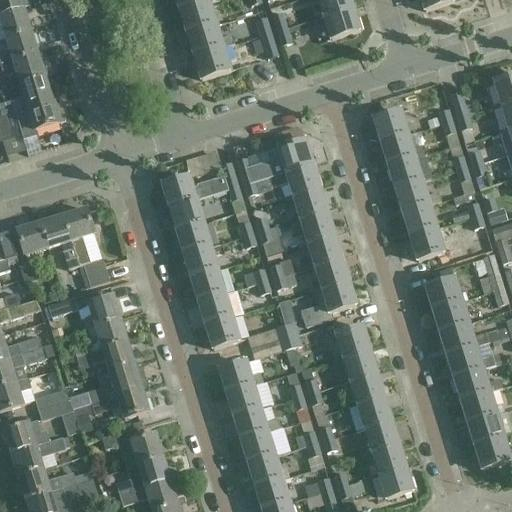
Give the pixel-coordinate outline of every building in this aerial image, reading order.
[(0,0),(0,18),(24,11),(21,0),(0,0)] [(176,0),(181,15),(209,6),(221,2),(220,0),(176,0)] [(259,0),(248,0),(251,9),(262,6),(259,0)] [(317,0),(324,20),(353,11),(350,0),(317,0)] [(452,0),(420,0),(425,14),(454,5),(452,0)] [(188,37),(216,28),(209,6),(181,15),(188,37)] [(5,42),(32,34),(24,11),(0,18),(0,24),(1,29),(5,42)] [(353,11),(324,20),(331,43),(361,34),(353,11)] [(277,34),(287,31),(282,16),(272,19),(277,34)] [(261,39),(271,36),(266,21),(256,24),(261,39)] [(216,28),(188,37),(195,60),(223,51),(235,47),(232,38),(220,41),(216,28)] [(287,31),(277,34),(281,50),(292,46),(287,31)] [(32,34),(5,42),(9,53),(0,55),(0,69),(39,57),(32,34)] [(271,36),(261,39),(261,41),(252,43),(256,58),(265,55),(268,62),(278,59),(271,36)] [(223,51),(195,60),(202,83),(231,74),(223,51)] [(19,87),(46,79),(39,57),(0,69),(0,80),(16,76),(19,87)] [(235,61),(235,73),(257,73),(256,61),(235,61)] [(24,101),(13,104),(12,102),(0,106),(0,118),(53,102),(46,79),(19,87),(24,101)] [(503,110),(511,107),(511,80),(495,86),(503,110)] [(458,123),(468,120),(475,118),(471,106),(465,108),(461,96),(450,99),(458,123)] [(53,102),(0,118),(0,138),(2,144),(23,138),(24,142),(36,139),(35,134),(60,126),(66,124),(61,109),(55,111),(53,102)] [(511,107),(503,110),(510,133),(511,132),(511,107)] [(442,128),(452,125),(449,113),(438,117),(442,128)] [(383,147),(409,139),(401,114),(375,123),(383,147)] [(468,120),(458,123),(461,134),(472,131),(468,120)] [(452,125),(442,128),(445,139),(456,136),(452,125)] [(477,133),(484,144),(495,136),(488,126),(477,133)] [(507,160),(511,158),(511,132),(510,133),(500,136),(507,160)] [(390,170),(416,162),(416,161),(427,158),(424,149),(413,153),(409,139),(383,147),(390,170)] [(287,176),(313,168),(305,143),(270,154),(274,166),(252,173),(248,161),(237,165),(244,189),(255,185),(287,176)] [(483,168),(502,163),(500,152),(480,156),(483,168)] [(472,170),(483,167),(479,155),(469,158),(472,170)] [(456,175),(466,172),(463,160),(453,163),(456,175)] [(416,162),(390,170),(397,194),(424,185),(416,162)] [(228,194),(239,190),(232,166),(221,170),(224,180),(197,187),(197,189),(193,191),(189,179),(163,187),(170,212),(197,203),(228,194)] [(483,167),(472,170),(476,181),(486,178),(483,167)] [(294,199),(320,191),(313,168),(287,176),(294,199)] [(466,172),(456,175),(463,198),(453,201),(453,202),(474,195),(470,183),(466,172)] [(255,185),(244,189),(248,200),(259,197),(255,185)] [(424,185),(397,194),(404,217),(431,209),(441,206),(438,196),(428,199),(424,185)] [(239,190),(228,194),(231,206),(243,202),(239,190)] [(320,191),(294,199),(301,222),(327,214),(320,191)] [(474,195),(453,202),(455,208),(476,202),(474,195)] [(504,211),(497,213),(494,202),(483,205),(490,229),(508,224),(504,211)] [(178,235),(204,227),(197,203),(170,212),(178,235)] [(471,222),(481,218),(477,207),(467,210),(471,222)] [(412,240),(438,232),(431,209),(404,217),(412,240)] [(63,219),(81,275),(86,293),(111,285),(103,262),(90,266),(82,240),(95,237),(87,211),(63,219)] [(327,214),(301,222),(308,246),(335,238),(327,214)] [(454,226),(469,222),(467,215),(452,220),(454,226)] [(272,219),(273,231),(288,229),(287,217),(272,219)] [(481,218),(471,222),(474,233),(484,230),(481,218)] [(40,226),(48,251),(60,247),(68,273),(70,273),(72,278),(81,275),(63,219),(40,226)] [(258,236),(270,232),(266,221),(255,224),(258,236)] [(511,225),(491,232),(497,252),(502,267),(511,264),(511,247),(508,249),(506,242),(511,240),(511,225)] [(48,251),(40,226),(17,233),(24,258),(48,251)] [(242,240),(253,237),(250,226),(239,229),(242,240)] [(185,258),(211,250),(204,227),(178,235),(185,258)] [(270,232),(258,236),(266,259),(284,253),(280,241),(273,243),(270,232)] [(438,232),(412,240),(419,265),(446,257),(445,256),(452,253),(449,241),(441,243),(438,232)] [(214,249),(232,242),(229,234),(211,241),(214,249)] [(0,248),(4,262),(17,258),(10,235),(0,238),(0,248)] [(246,253),(257,249),(253,237),(242,240),(246,253)] [(335,238),(308,246),(316,269),(342,261),(335,238)] [(192,282),(219,273),(211,250),(185,258),(192,282)] [(0,275),(10,273),(8,268),(19,265),(17,258),(4,262),(0,263),(0,275)] [(342,261),(316,269),(323,292),(349,284),(342,261)] [(273,282),(284,279),(280,267),(269,271),(273,282)] [(33,269),(20,272),(24,287),(37,283),(33,269)] [(256,288),(268,284),(264,272),(244,278),(247,290),(256,288)] [(200,305),(226,297),(219,273),(192,282),(200,305)] [(284,279),(273,282),(276,294),(297,288),(293,276),(284,279)] [(484,298),(493,295),(504,292),(499,277),(479,283),(484,298)] [(434,314),(463,305),(456,282),(427,291),(434,314)] [(268,284),(256,288),(260,299),(271,295),(268,284)] [(349,284),(323,292),(327,306),(301,314),(306,332),(334,324),(332,316),(356,309),(349,284)] [(504,292),(493,295),(498,310),(508,307),(504,292)] [(7,312),(21,307),(17,296),(3,301),(7,312)] [(207,328),(233,320),(226,297),(200,305),(207,328)] [(87,334),(121,323),(114,299),(88,307),(92,320),(83,323),(87,334)] [(77,313),(74,301),(49,309),(53,321),(77,313)] [(239,321),(256,312),(251,303),(234,311),(239,321)] [(284,329),(295,326),(288,303),(278,306),(284,329)] [(0,339),(2,339),(0,332),(0,326),(38,315),(34,304),(21,308),(21,307),(7,312),(0,313),(0,339)] [(463,305),(434,314),(441,337),(470,328),(463,305)] [(233,320),(207,328),(214,353),(241,344),(233,320)] [(470,328),(441,337),(448,360),(477,351),(492,346),(511,339),(511,322),(505,325),(507,330),(474,340),(470,328)] [(77,362),(128,346),(121,323),(87,334),(90,345),(88,346),(88,344),(73,349),(77,362)] [(295,326),(284,329),(283,329),(287,341),(291,353),(302,350),(295,326)] [(251,352),(287,341),(283,329),(247,340),(251,352)] [(344,362),(370,354),(363,329),(337,338),(344,362)] [(62,331),(52,334),(54,343),(65,340),(62,331)] [(2,339),(0,339),(0,364),(42,351),(39,340),(6,351),(2,339)] [(511,339),(492,346),(493,349),(511,343),(511,345),(511,339)] [(287,341),(251,352),(254,364),(291,353),(287,341)] [(110,377),(136,369),(128,346),(77,362),(80,372),(106,364),(110,377)] [(0,389),(27,382),(23,369),(25,369),(46,363),(42,351),(0,364),(0,389)] [(455,382),(484,373),(484,372),(511,364),(511,360),(500,363),(498,358),(493,360),(493,359),(481,363),(477,351),(448,360),(455,382)] [(370,354),(344,362),(351,385),(378,377),(370,354)] [(228,398),(254,389),(247,365),(220,373),(228,398)] [(87,395),(91,408),(143,391),(140,382),(143,381),(144,379),(141,369),(139,368),(136,369),(110,377),(113,387),(87,395)] [(308,398),(319,395),(315,383),(314,383),(310,371),(301,374),(308,398)] [(484,373),(455,382),(462,405),(491,396),(491,395),(502,391),(499,382),(488,385),(484,373)] [(292,403),(303,399),(299,388),(296,377),(285,380),(289,391),(292,403)] [(378,377),(351,385),(359,408),(385,400),(378,377)] [(28,381),(27,382),(0,389),(0,415),(24,408),(20,395),(32,392),(28,381)] [(235,421),(261,413),(254,389),(228,398),(235,421)] [(94,417),(94,418),(121,410),(124,423),(150,415),(143,391),(91,408),(73,413),(73,414),(76,422),(94,417)] [(38,414),(68,404),(65,392),(34,402),(38,414)] [(265,414),(285,407),(281,395),(261,402),(265,414)] [(319,395),(308,398),(312,409),(322,406),(319,395)] [(491,396),(462,405),(469,427),(498,418),(491,396)] [(303,399),(292,403),(296,414),(306,411),(303,399)] [(366,432),(392,424),(385,400),(359,408),(366,432)] [(322,407),(325,418),(344,413),(341,402),(322,407)] [(73,414),(73,413),(70,403),(68,404),(38,414),(41,425),(73,414)] [(261,413),(235,421),(242,444),(269,436),(278,433),(274,423),(265,425),(261,413)] [(278,422),(281,434),(296,431),(293,418),(278,422)] [(498,418),(469,427),(476,450),(505,441),(498,418)] [(11,458),(57,443),(50,445),(47,434),(42,436),(38,424),(29,426),(4,434),(11,458)] [(392,424),(366,432),(373,455),(399,447),(392,424)] [(323,445),(333,442),(330,430),(319,433),(323,445)] [(297,453),(307,450),(317,447),(314,435),(293,441),(297,453)] [(249,467),(276,459),(269,436),(242,444),(249,467)] [(126,472),(138,469),(164,461),(157,437),(131,445),(135,457),(123,461),(126,472)] [(102,442),(106,453),(120,449),(116,438),(102,442)] [(18,481),(44,473),(40,461),(66,453),(62,441),(57,443),(11,458),(18,481)] [(505,441),(476,450),(483,474),(511,464),(511,452),(509,453),(505,441)] [(333,442),(323,445),(326,456),(337,453),(333,442)] [(317,447),(307,450),(310,461),(308,462),(311,474),(325,470),(317,447)] [(380,479),(407,470),(399,447),(373,455),(380,479)] [(336,455),(340,467),(359,461),(355,449),(336,455)] [(276,459),(249,467),(257,491),(283,482),(290,480),(287,470),(280,472),(276,459)] [(116,488),(120,499),(171,484),(164,461),(138,469),(142,479),(116,488)] [(407,470),(380,479),(388,503),(414,495),(407,470)] [(44,473),(18,481),(26,504),(93,483),(92,477),(75,482),(73,476),(47,484),(44,473)] [(337,490),(347,487),(344,477),(334,480),(337,490)] [(424,478),(414,480),(420,510),(430,508),(424,478)] [(263,511),(269,511),(290,506),(283,482),(257,491),(263,511)] [(321,495),(331,492),(328,482),(318,485),(321,495)] [(93,483),(26,504),(28,511),(56,511),(54,506),(66,502),(67,503),(97,493),(93,483)] [(347,487),(337,490),(340,501),(343,511),(355,511),(352,500),(371,494),(367,483),(348,488),(347,487)] [(151,511),(161,511),(178,507),(171,484),(120,499),(123,510),(149,502),(151,511)] [(294,493),(296,506),(309,504),(307,491),(294,493)] [(337,511),(331,492),(321,495),(325,511),(337,511)]
